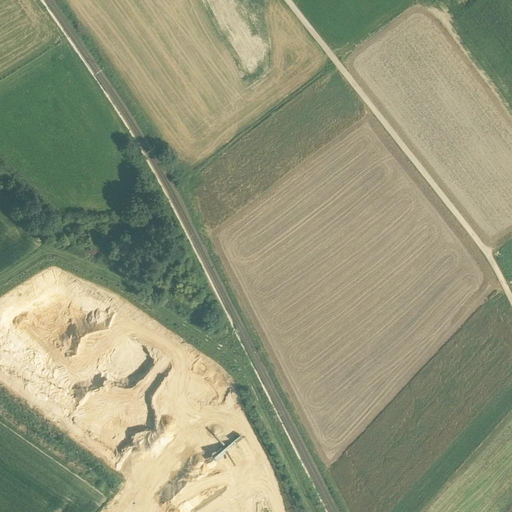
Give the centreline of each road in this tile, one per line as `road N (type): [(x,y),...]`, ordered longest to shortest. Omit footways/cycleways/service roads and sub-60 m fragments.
road 1 (track): [(244,368),(144,169),(33,0)]
road 2 (track): [(511,300),(486,253),(288,0)]
road 3 (track): [(351,511),(257,332)]
road 4 (track): [(236,349),(129,279),(60,252)]
